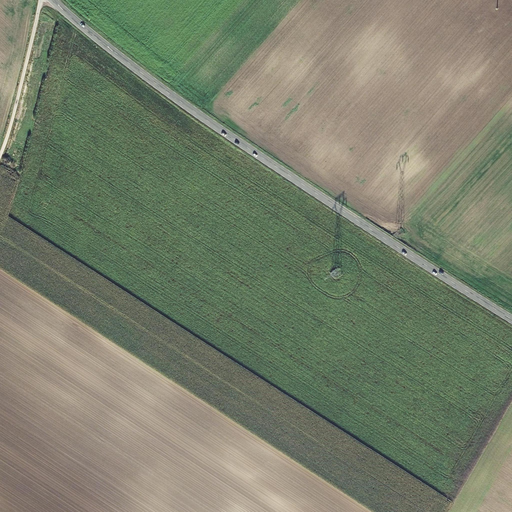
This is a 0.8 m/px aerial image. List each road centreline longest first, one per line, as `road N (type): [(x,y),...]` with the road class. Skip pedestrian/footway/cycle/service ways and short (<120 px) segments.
road 1 (tertiary): [(511,319),(172,99),(53,0)]
road 2 (track): [(0,152),(40,0)]
